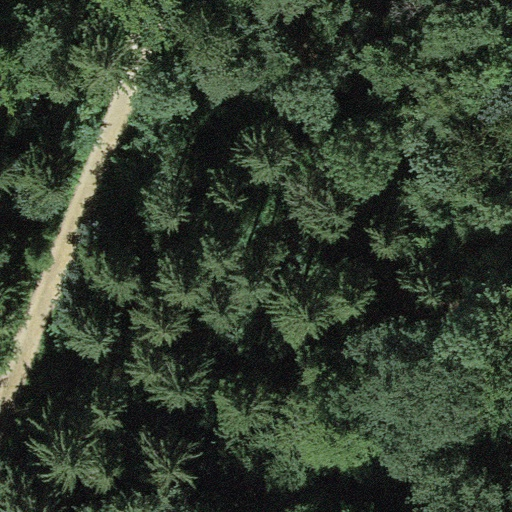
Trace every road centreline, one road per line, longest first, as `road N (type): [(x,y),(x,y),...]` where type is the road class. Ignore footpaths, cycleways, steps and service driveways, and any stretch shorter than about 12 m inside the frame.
road 1 (track): [(0,365),(27,275),(146,0)]
road 2 (track): [(225,511),(477,270),(511,248)]
